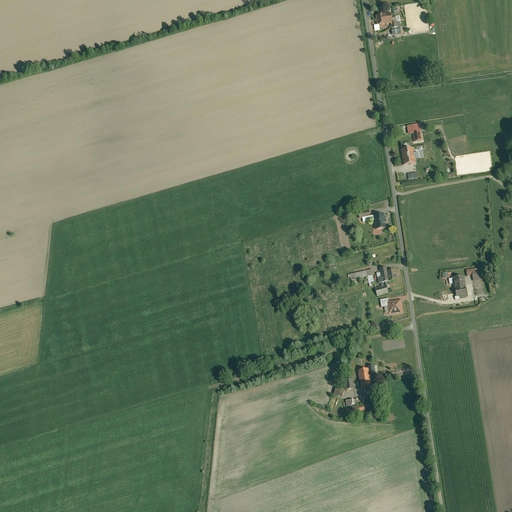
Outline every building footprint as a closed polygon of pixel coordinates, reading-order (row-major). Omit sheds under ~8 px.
[(377,15),(379,28),(392,26),(394,25),(394,20),(393,13),(377,15)] [(399,24),(394,25),(392,26),(393,32),(401,31),(400,24),(399,24)] [(423,135),(415,136),(416,145),(424,144),(423,135)] [(415,151),(403,152),(406,168),(417,166),(415,151)] [(362,224),(375,222),(375,218),(372,219),(371,216),(364,217),(364,213),(359,214),(360,220),(362,220),(362,224)] [(387,231),(385,216),(375,217),(375,218),(375,222),(377,232),(387,231)] [(389,269),(380,271),(381,275),(382,280),(379,280),(379,285),(386,284),(387,286),(388,287),(390,287),(391,286),(391,283),(398,282),(396,272),(389,274),(389,269)] [(467,272),(468,278),(473,277),(479,276),(478,270),(467,272)] [(375,285),(372,272),(349,277),(349,280),(352,279),(352,281),(357,280),(357,281),(368,279),(370,286),(375,285)] [(467,290),(465,278),(454,280),(453,280),(454,286),(455,291),(456,291),(456,295),(466,294),(465,290),(467,290)] [(385,289),(385,288),(376,291),(378,298),(389,295),(387,288),(385,289)] [(382,309),(388,308),(388,304),(389,304),(389,301),(381,302),(382,309)] [(404,315),(402,302),(389,304),(388,304),(388,308),(390,317),(404,315)] [(370,371),(372,380),(378,379),(376,368),(369,369),(370,372),(370,371)] [(370,372),(359,373),(361,384),(362,390),(373,388),(372,380),(370,371),(370,372)] [(356,391),(355,385),(355,382),(347,383),(348,392),(356,391)] [(334,389),(332,395),(340,398),(342,393),(334,389)] [(348,409),(349,416),(350,416),(367,414),(366,407),(364,407),(363,400),(347,403),(348,409)]
